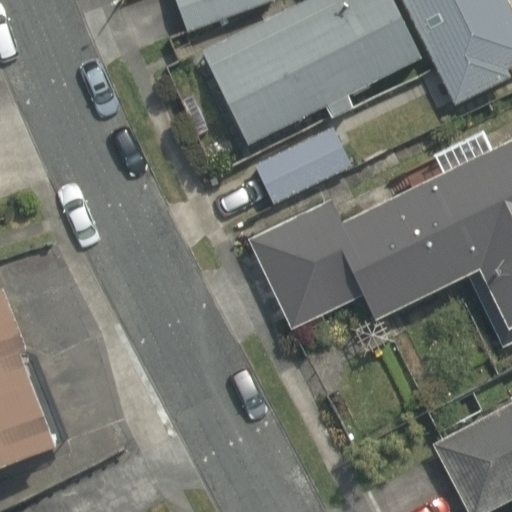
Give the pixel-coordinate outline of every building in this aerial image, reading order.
[(172,0),(184,28),(252,0),(172,0)] [(409,61),(378,0),(272,0),(186,43),(235,142),(313,103),(322,122),(354,106),(347,92),(409,61)] [(496,55),(511,47),(511,5),(509,0),(395,0),(449,108),(508,79),(496,55)] [(312,117),(240,148),(263,202),(336,171),(312,117)] [(331,188),(242,231),(289,327),(348,299),(358,320),(466,268),(491,321),(511,310),(511,126),(341,209),(331,188)] [(0,456),(55,435),(0,297),(0,456)] [(511,511),(511,381),(416,432),(458,511),(471,511),(509,492),(511,497),(511,511)] [(61,511),(32,500),(27,511),(61,511)]
